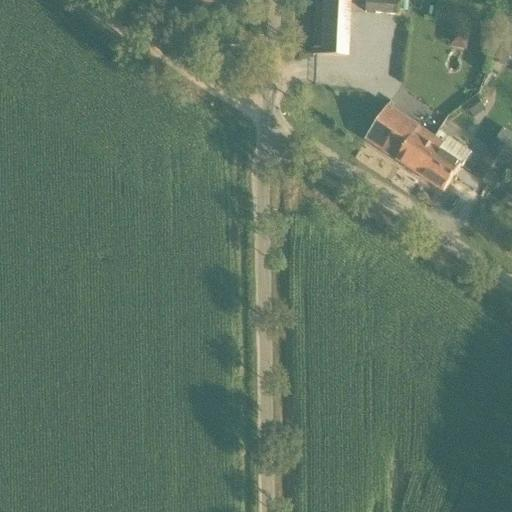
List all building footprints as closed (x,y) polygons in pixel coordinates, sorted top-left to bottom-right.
[(346,58),(349,0),(315,0),(313,57),(346,58)] [(399,0),(397,0),(367,0),(366,14),(398,16),(399,0)] [(493,55),(490,61),(505,68),(508,62),(511,51),(511,50),(497,45),(493,55)] [(396,162),(421,179),(433,160),(424,154),(433,140),(412,125),(387,108),(365,141),(396,162)] [(443,146),(433,140),(424,154),(433,160),(421,179),(443,194),(461,167),(439,153),(443,146)] [(511,153),(495,142),(473,176),(494,189),(511,161),(511,153)]
